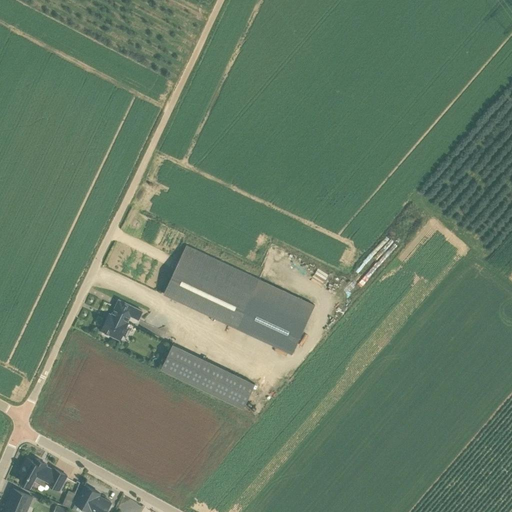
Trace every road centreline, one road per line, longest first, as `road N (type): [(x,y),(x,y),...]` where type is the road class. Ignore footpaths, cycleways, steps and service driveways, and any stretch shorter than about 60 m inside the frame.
road 1 (unclassified): [(23,416),(217,0)]
road 2 (residential): [(173,511),(18,427)]
